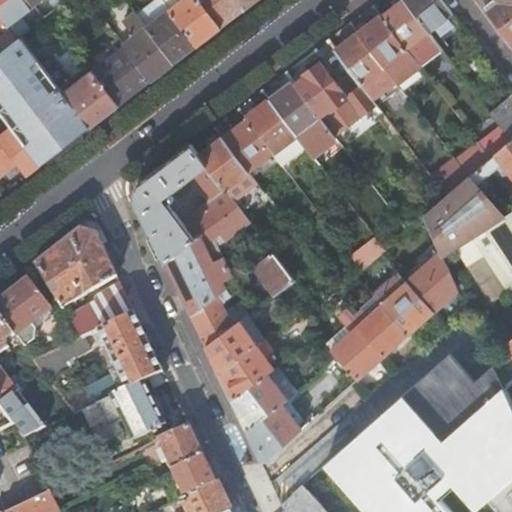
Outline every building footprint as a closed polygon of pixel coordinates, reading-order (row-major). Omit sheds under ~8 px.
[(20,36),(29,29),(20,16),(33,6),(28,0),(0,0),(0,17),(7,26),(9,30),(16,39),(20,36)] [(170,9),(181,0),(162,0),(163,0),(164,2),(170,9)] [(198,46),(221,28),(199,0),(181,0),(170,9),(198,46)] [(199,0),(221,28),(244,10),(236,0),(199,0)] [(236,0),(244,10),(257,0),(236,0)] [(420,68),(443,51),(430,34),(404,0),(401,0),(381,16),(410,55),(420,68)] [(404,0),(430,34),(453,16),(440,0),(404,0)] [(511,0),(493,0),(484,7),(500,28),(511,19),(511,0)] [(147,26),(170,9),(164,2),(160,6),(141,20),(147,26)] [(151,82),(175,64),(147,26),(141,20),(132,8),(128,11),(132,16),(124,22),(134,36),(123,45),(125,48),(151,82)] [(175,64),(198,46),(170,9),(147,26),(175,64)] [(397,86),(420,68),(410,55),(381,16),(357,33),(387,72),(395,83),(397,86)] [(511,19),(500,28),(511,44),(511,43),(511,19)] [(0,42),(5,48),(16,39),(9,30),(0,36),(0,42)] [(335,51),(367,94),(376,87),(381,93),(395,83),(387,72),(357,33),(335,51)] [(41,166),(91,128),(53,78),(41,64),(20,36),(16,39),(5,48),(0,51),(0,113),(11,128),(41,166)] [(118,107),(151,82),(125,48),(93,73),(94,75),(118,107)] [(41,64),(53,78),(91,128),(118,107),(94,75),(93,73),(91,71),(73,85),(51,56),(41,64)] [(327,127),(328,128),(343,116),(337,107),(346,99),(319,64),(303,76),(295,83),(321,118),(327,127)] [(321,118),(295,83),(294,82),(269,101),(297,137),(321,118)] [(501,128),(511,141),(511,95),(490,112),(501,128)] [(303,145),(297,137),(269,101),(246,119),(279,164),(281,165),(304,147),(303,145)] [(297,137),(303,145),(327,127),(321,118),(297,137)] [(262,176),(279,164),(246,119),(222,137),(253,178),(259,173),(262,176)] [(28,176),(41,166),(11,128),(0,136),(0,177),(20,163),(28,176)] [(478,145),(489,161),(511,142),(511,141),(501,128),(478,145)] [(248,190),(257,184),(253,178),(222,137),(197,156),(225,192),(241,179),(243,181),(243,184),(248,190)] [(441,255),(442,259),(455,250),(472,239),(504,219),(476,187),(493,172),(503,163),(511,174),(511,175),(511,142),(489,161),(468,180),(447,199),(424,218),(441,255)] [(489,161),(478,145),(455,163),(468,180),(489,161)] [(190,146),(139,186),(135,202),(164,263),(237,207),(225,192),(197,156),(190,146)] [(309,153),(304,147),(281,165),(285,172),(309,153)] [(432,179),(447,199),(468,180),(455,163),(454,161),(432,179)] [(509,175),(511,174),(503,163),(493,172),(495,174),(497,175),(499,176),(501,176),(504,176),(507,176),(509,175)] [(225,243),(249,224),(237,207),(164,263),(177,289),(190,317),(227,289),(224,283),(233,279),(224,259),(214,263),(205,245),(219,235),(225,243)] [(472,239),(508,294),(511,291),(511,213),(504,219),(472,239)] [(80,231),(35,265),(63,310),(118,279),(107,257),(97,235),(80,231)] [(455,250),(491,305),(508,294),(472,239),(455,250)] [(276,296),(294,283),(273,255),(255,268),(276,296)] [(433,314),(457,293),(442,259),(441,255),(418,275),(407,285),(433,314)] [(400,277),(407,285),(418,275),(411,267),(400,277)] [(375,300),(382,308),(407,285),(400,277),(398,275),(373,297),(375,300)] [(0,305),(0,316),(15,336),(24,348),(34,341),(35,330),(31,324),(40,317),(51,309),(30,282),(21,290),(0,305)] [(237,282),(227,289),(190,317),(193,323),(205,349),(233,328),(231,323),(236,320),(232,315),(235,313),(232,308),(226,312),(222,304),(226,301),(242,291),(237,282)] [(81,341),(82,340),(98,332),(135,315),(120,284),(95,299),(96,302),(69,320),(69,321),(81,341)] [(408,336),(433,314),(407,285),(382,308),(408,336)] [(343,315),(383,359),(408,336),(382,308),(375,300),(354,319),(347,312),(343,315)] [(144,382),(163,373),(148,341),(135,315),(98,332),(107,351),(113,363),(117,370),(111,373),(114,379),(121,393),(144,382)] [(337,359),(358,381),(383,359),(343,315),(339,318),(347,327),(353,333),(331,352),(337,359)] [(0,353),(0,354),(8,348),(5,344),(15,336),(0,316),(0,353)] [(218,375),(257,347),(240,323),(233,328),(205,349),(211,361),(218,375)] [(331,352),(353,333),(347,327),(326,345),(331,352)] [(46,357),(35,363),(51,383),(78,368),(75,361),(90,353),(82,340),(81,341),(52,355),(46,357)] [(46,357),(34,341),(24,348),(29,354),(35,363),(46,357)] [(493,367),(503,386),(511,379),(511,342),(490,360),(493,367)] [(267,375),(273,370),(257,347),(218,375),(228,397),(231,402),(267,375)] [(113,363),(107,351),(103,353),(109,366),(113,363)] [(449,356),(325,467),(365,511),(453,511),(442,499),(457,486),(478,509),(491,498),(511,480),(511,405),(503,386),(493,367),(474,384),(449,356)] [(0,407),(14,425),(25,439),(48,428),(24,396),(27,386),(21,378),(14,384),(1,367),(0,368),(0,367),(0,407)] [(238,418),(245,432),(282,405),(287,401),(267,375),(231,402),(238,418)] [(121,393),(114,379),(65,403),(75,415),(95,406),(121,393)] [(107,430),(122,422),(132,443),(166,427),(154,403),(144,382),(121,393),(95,406),(107,430)] [(253,448),(260,464),(266,463),(303,430),(282,405),(245,432),(253,448)] [(189,427),(158,442),(163,452),(158,454),(163,464),(168,462),(185,499),(217,484),(204,458),(189,427)] [(511,511),(511,480),(491,498),(503,511),(511,511)] [(217,484),(185,499),(171,506),(173,511),(181,511),(185,510),(185,511),(230,511),(225,501),(217,484)] [(59,511),(51,493),(10,511),(59,511)]
